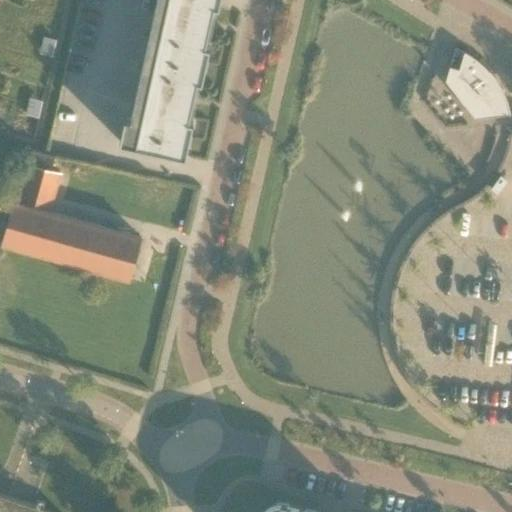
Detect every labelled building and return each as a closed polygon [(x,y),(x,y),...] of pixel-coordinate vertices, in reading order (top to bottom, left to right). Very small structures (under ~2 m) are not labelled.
[(210,45),(206,44),(215,5),(219,6),(220,0),(168,0),(141,120),(125,116),(120,140),(186,155),(194,120),(190,119),(198,79),(203,80),(210,45)] [(40,35),(37,43),(49,47),(51,39),(40,35)] [(37,43),(34,51),(46,55),(49,47),(37,43)] [(465,50),(456,46),(445,80),(475,117),(511,114),(507,99),(503,90),(494,76),(484,64),(472,54),(465,50)] [(23,102),(21,110),(32,114),(35,106),(23,102)] [(21,110),(18,118),(30,122),(32,114),(21,110)] [(31,158),(53,164),(56,154),(34,147),(31,158)] [(130,276),(142,235),(50,209),(61,171),(31,162),(20,200),(14,199),(3,240),(130,276)] [(0,511),(56,511),(36,505),(0,493),(0,511)] [(319,511),(282,503),(273,504),(265,511),(319,511)]
